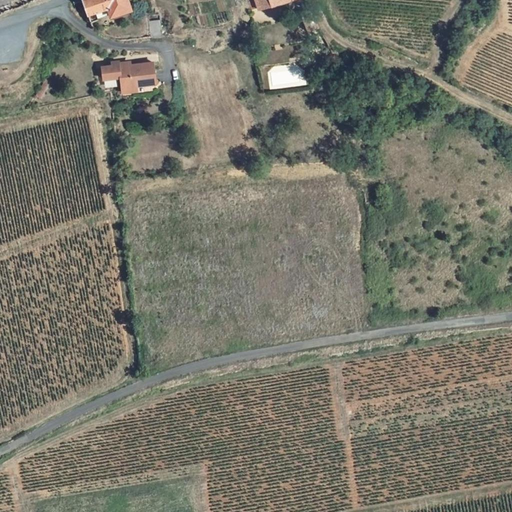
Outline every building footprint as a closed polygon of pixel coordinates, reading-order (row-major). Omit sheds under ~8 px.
[(104,20),(123,13),(121,0),(86,0),(82,1),(87,14),(101,10),(104,20)] [(256,0),(257,5),(260,13),(299,0),(256,0)] [(152,41),(165,38),(162,14),(149,16),(152,41)] [(324,30),(317,14),(305,18),(311,34),(322,31),(324,30)] [(119,93),(152,89),(149,66),(125,69),(125,64),(107,67),(107,69),(100,70),(101,83),(117,81),(119,93)]
